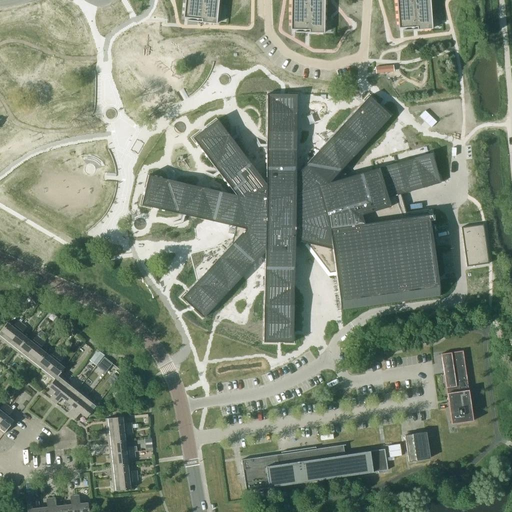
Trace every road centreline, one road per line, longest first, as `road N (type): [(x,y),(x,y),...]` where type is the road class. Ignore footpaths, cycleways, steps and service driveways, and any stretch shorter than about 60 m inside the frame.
road 1 (tertiary): [(201,511),(172,378),(138,326),(0,255)]
road 2 (unknown): [(267,22),(252,47),(249,84),(269,103),(282,99),(284,51)]
